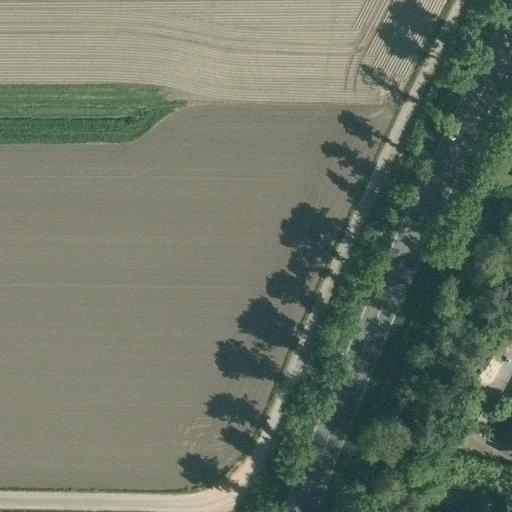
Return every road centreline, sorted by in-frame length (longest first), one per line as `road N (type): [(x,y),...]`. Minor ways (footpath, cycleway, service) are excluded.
road 1 (unclassified): [(463,0),(402,117),(238,494),(186,504),(0,501)]
road 2 (primary): [(297,511),(354,355),(511,21)]
